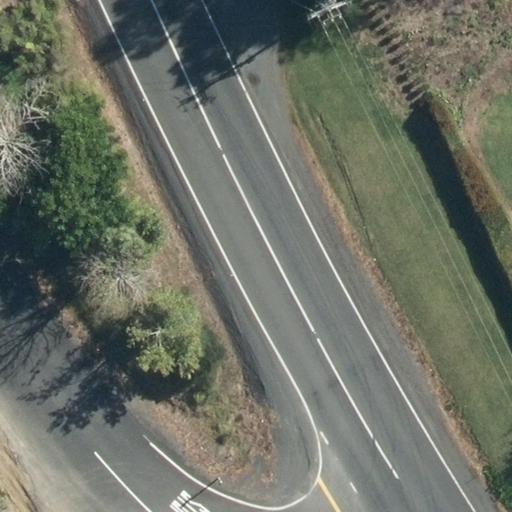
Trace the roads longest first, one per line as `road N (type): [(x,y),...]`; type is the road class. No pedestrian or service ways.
road 1 (secondary): [(152,0),(258,224),(351,400),(422,511)]
road 2 (unclassified): [(0,306),(151,511)]
